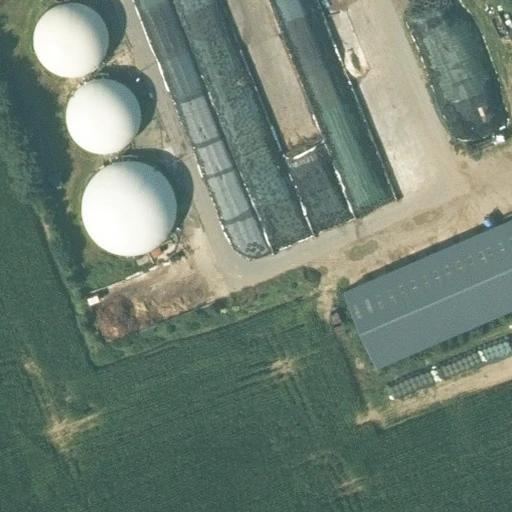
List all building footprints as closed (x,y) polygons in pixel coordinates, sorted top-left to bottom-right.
[(65,69),(77,71),(89,70),(100,65),(108,56),(114,46),(116,34),(115,22),(109,11),(101,3),(96,0),(58,0),(56,1),(47,10),(41,20),(39,32),(41,44),(46,55),(54,64),(65,69)] [(175,0),(181,14),(191,0),(226,0),(240,35),(266,34),(270,87),(298,76),(313,113),(311,79),(381,51),(361,0),(175,0)] [(482,25),(468,0),(460,0),(448,7),(464,35),(482,25)] [(93,146),(105,148),(116,146),(127,140),(134,131),(138,120),(138,108),(134,97),(126,88),(116,82),(104,80),(93,82),(83,88),(75,97),(71,108),(71,120),(75,131),(83,140),(93,146)] [(120,246),(133,248),(145,246),(157,240),(166,231),(173,220),(176,208),(176,195),(172,183),(164,173),(154,165),(143,160),(130,159),(117,161),(106,166),(97,175),(90,186),(87,198),(87,211),(91,223),(99,234),(108,242),(120,246)] [(511,215),(338,279),(367,358),(511,305),(511,215)]
